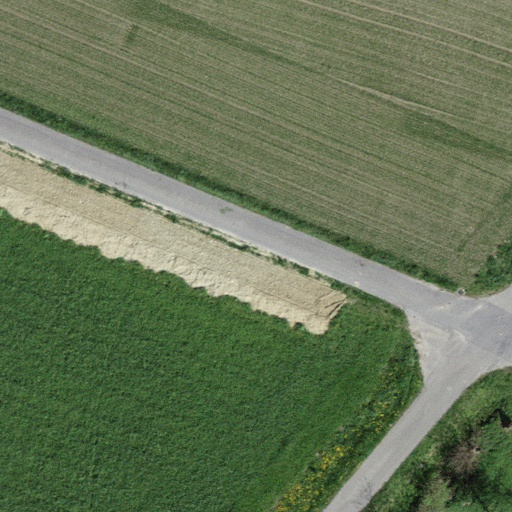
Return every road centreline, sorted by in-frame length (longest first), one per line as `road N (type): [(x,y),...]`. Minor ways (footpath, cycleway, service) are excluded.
road 1 (track): [(493,337),(0,128)]
road 2 (track): [(336,511),(493,337)]
